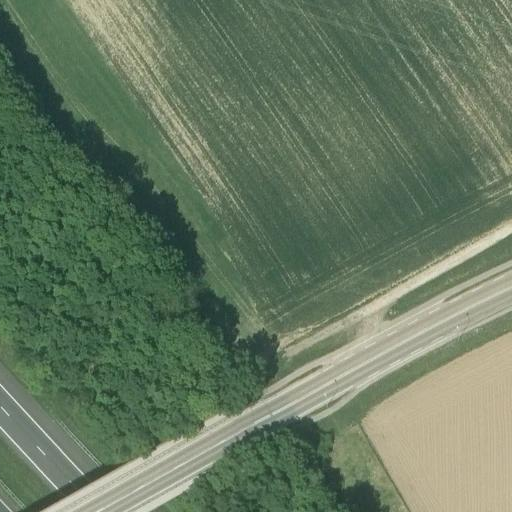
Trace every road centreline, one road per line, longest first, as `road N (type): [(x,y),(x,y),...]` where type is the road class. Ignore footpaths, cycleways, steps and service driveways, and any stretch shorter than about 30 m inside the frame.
road 1 (tertiary): [(103,511),(511,288)]
road 2 (motorway): [(110,511),(0,402)]
